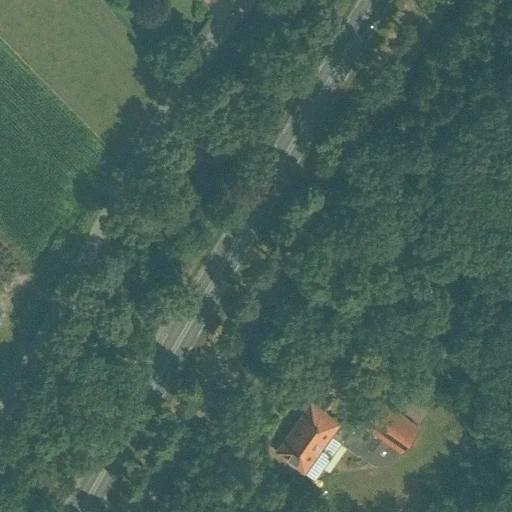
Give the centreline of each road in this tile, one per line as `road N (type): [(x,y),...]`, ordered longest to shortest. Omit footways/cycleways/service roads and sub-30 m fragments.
road 1 (primary): [(82,511),(373,0)]
road 2 (unclassified): [(0,423),(136,170),(243,0)]
road 3 (unclassified): [(291,249),(438,0)]
